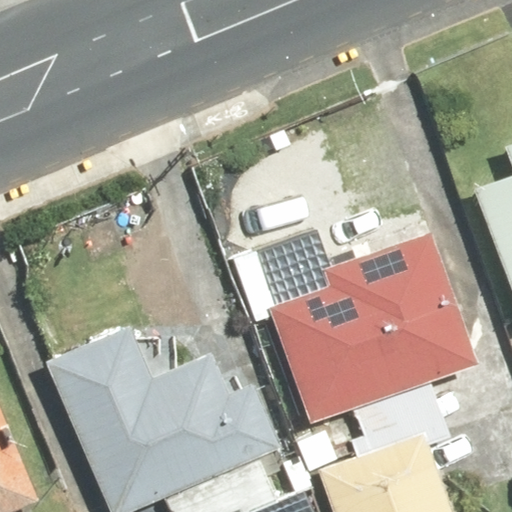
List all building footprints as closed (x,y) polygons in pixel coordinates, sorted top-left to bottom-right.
[(511,161),(481,172),(511,260),(511,161)] [(278,284),(316,406),(483,354),(439,213),(339,244),(345,263),(278,284)] [(135,319),(55,350),(116,505),(293,436),(264,361),(231,374),(218,340),(153,365),(135,319)] [(0,504),(40,489),(3,392),(0,393),(0,504)] [(463,511),(432,425),(322,464),(339,511),(463,511)] [(264,497),(248,461),(156,501),(160,511),(233,511),(233,510),(264,497)]
